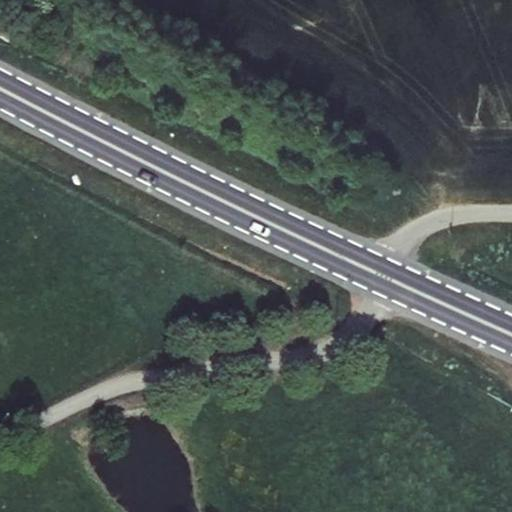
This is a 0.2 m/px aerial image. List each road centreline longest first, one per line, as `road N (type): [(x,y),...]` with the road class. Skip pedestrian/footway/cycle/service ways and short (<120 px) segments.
road 1 (track): [(0,438),(127,383),(331,348),(354,329),(379,274),(410,233),(464,213),(511,212)]
road 2 (secondary): [(511,333),(0,88)]
